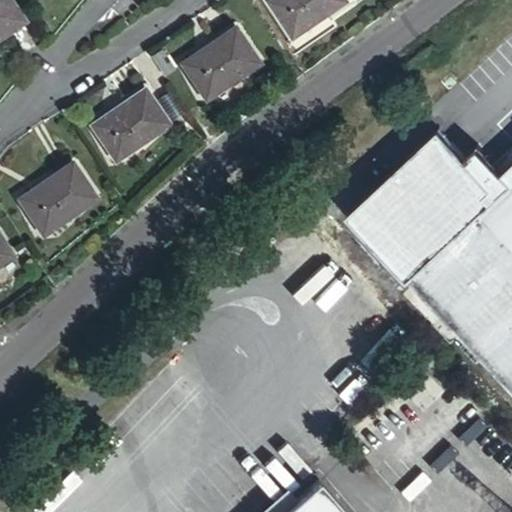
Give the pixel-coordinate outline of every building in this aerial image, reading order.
[(0,0),(0,36),(24,19),(11,0),(0,0)] [(277,0),(298,28),(334,0),(277,0)] [(189,64),(213,96),(263,57),(239,25),(189,64)] [(104,131),(129,163),(177,126),(152,94),(104,131)] [(511,156),(500,168),(493,161),(476,143),(463,154),(437,126),(348,212),(511,388),(511,156)] [(511,156),(511,142),(493,161),(500,168),(511,156)] [(21,197),(44,230),(94,194),(71,161),(21,197)] [(0,261),(13,252),(0,233),(0,261)] [(345,511),(317,479),(279,511),(345,511)]
